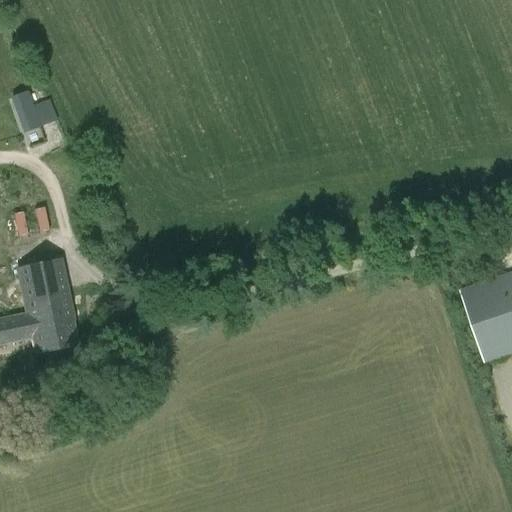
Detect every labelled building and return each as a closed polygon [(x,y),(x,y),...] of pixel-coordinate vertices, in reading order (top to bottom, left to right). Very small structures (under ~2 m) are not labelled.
[(20,122),(35,117),(31,105),(16,110),(20,122)] [(37,228),(47,226),(44,207),(35,208),(37,228)] [(32,208),(23,210),(28,234),(37,232),(32,208)] [(23,211),(13,212),(14,236),(24,235),(23,211)] [(37,356),(78,347),(70,308),(69,303),(60,261),(17,270),(26,313),(16,315),(16,317),(0,320),(0,345),(33,338),(37,356)] [(511,273),(459,290),(484,365),(511,355),(511,273)]
